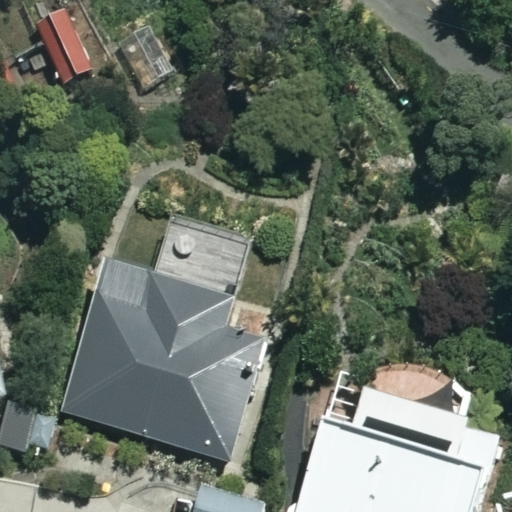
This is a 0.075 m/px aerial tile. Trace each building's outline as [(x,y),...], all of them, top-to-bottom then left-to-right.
[(102,80),(77,19),(41,34),(66,95),(102,80)] [(166,288),(124,273),(74,418),(240,475),(283,350),(256,341),(285,255),(188,222),(166,288)] [(0,421),(28,416),(0,271),(0,421)] [(511,450),(384,408),(371,446),(342,436),(316,511),(501,511),(511,481),(511,450)] [(262,511),(217,495),(210,511),(262,511)]
